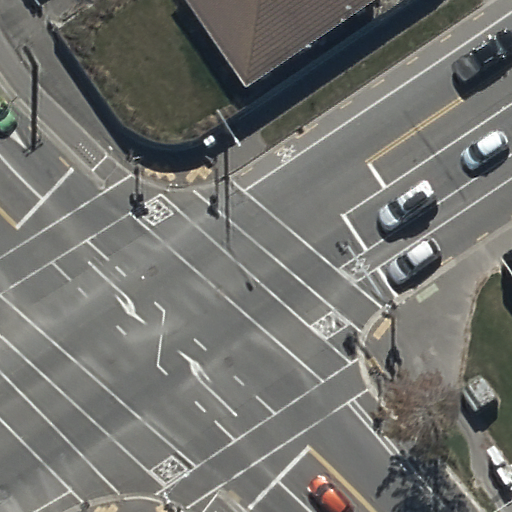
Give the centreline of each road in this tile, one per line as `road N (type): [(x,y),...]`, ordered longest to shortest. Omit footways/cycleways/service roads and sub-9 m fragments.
road 1 (secondary): [(155,332),(511,103)]
road 2 (tertiary): [(373,511),(265,438),(155,332)]
road 3 (tertiary): [(155,332),(0,179)]
road 4 (secondary): [(0,432),(155,332)]
